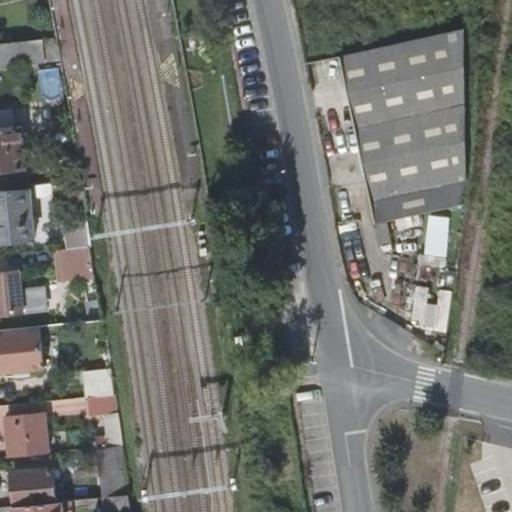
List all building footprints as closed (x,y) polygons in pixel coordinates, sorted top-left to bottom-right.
[(466,37),(344,59),(380,225),(463,205),(467,175),(468,156),(466,37)] [(44,40),(48,62),(61,60),(57,38),(44,40)] [(0,68),(48,62),(44,40),(0,45),(0,68)] [(0,173),(28,170),(23,129),(15,130),(13,111),(0,112),(0,173)] [(68,152),(73,183),(83,182),(77,150),(68,152)] [(55,204),(86,200),(83,182),(73,183),(53,186),(55,204)] [(0,243),(36,239),(30,189),(0,192),(0,243)] [(450,264),(452,214),(431,214),(430,263),(450,264)] [(64,281),(97,275),(93,246),(60,250),(64,281)] [(22,272),(0,274),(0,316),(26,313),(22,272)] [(429,300),(432,286),(420,283),(411,316),(437,323),(442,304),(429,300)] [(40,331),(0,335),(4,374),(44,370),(40,331)] [(113,431),(121,431),(117,420),(115,396),(91,399),(93,417),(111,415),(113,431)] [(0,412),(52,407),(51,399),(0,403),(0,412)] [(12,459),(50,454),(46,415),(7,419),(12,459)] [(105,499),(129,496),(122,446),(99,449),(105,499)] [(17,509),(58,504),(54,467),(13,471),(17,509)] [(109,511),(130,511),(129,496),(105,499),(107,510),(109,511)] [(73,511),(73,502),(58,504),(17,509),(17,511),(73,511)]
